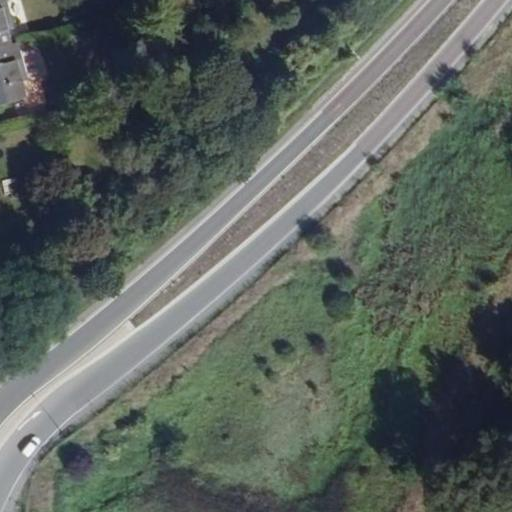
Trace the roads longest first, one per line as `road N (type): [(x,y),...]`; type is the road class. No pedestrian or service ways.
road 1 (primary): [(0,486),(31,436),(79,391),(329,185),(496,0)]
road 2 (primary): [(450,0),(253,190),(0,407)]
